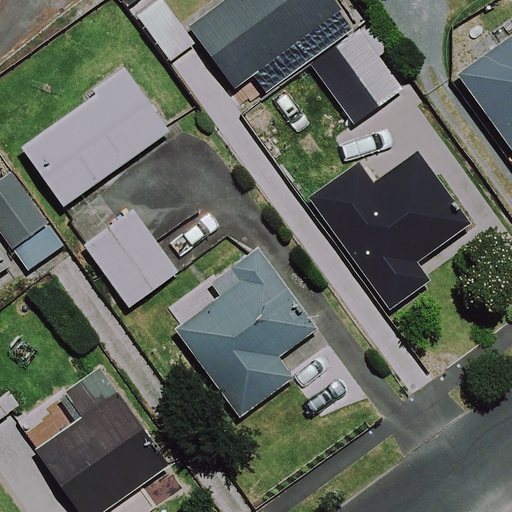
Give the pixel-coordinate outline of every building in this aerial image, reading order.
[(221,0),(184,29),(234,93),(279,58),(285,65),(301,53),(295,45),(339,11),(330,0),(221,0)] [(192,46),(159,1),(134,20),(166,65),(192,46)] [(398,92),(357,34),(310,67),(351,126),(398,92)] [(511,39),(458,77),(511,156),(511,39)] [(167,133),(124,74),(20,150),(63,209),(167,133)] [(465,230),(416,158),(369,190),(354,169),(308,200),(386,313),(427,285),(413,265),(465,230)] [(176,275),(129,213),(82,248),(128,310),(176,275)] [(315,330),(252,254),(213,287),(215,291),(169,330),(243,419),(292,378),(278,361),(315,330)] [(0,274),(8,269),(0,256),(0,274)] [(104,511),(166,470),(99,371),(64,395),(83,422),(35,455),(73,511),(104,511)] [(0,396),(0,419),(16,409),(5,393),(0,396)]
